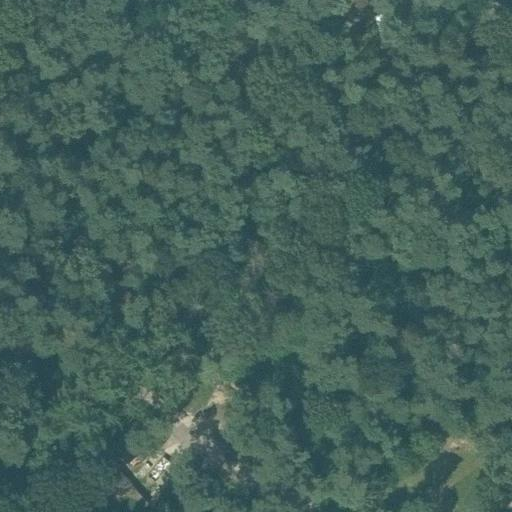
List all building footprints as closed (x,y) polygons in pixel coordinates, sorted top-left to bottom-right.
[(337,0),(338,15),(369,15),(368,0),(337,0)] [(222,68),(261,83),(274,48),(236,33),(222,68)] [(353,116),(363,148),(395,137),(383,105),(353,116)] [(47,141),(71,152),(83,129),(59,118),(47,141)] [(95,294),(112,314),(132,298),(115,277),(95,294)] [(0,360),(17,366),(25,341),(0,333),(0,360)] [(33,476),(33,460),(0,460),(0,480),(1,480),(1,476),(33,476)] [(139,511),(148,504),(117,467),(96,485),(118,511),(139,511)]
